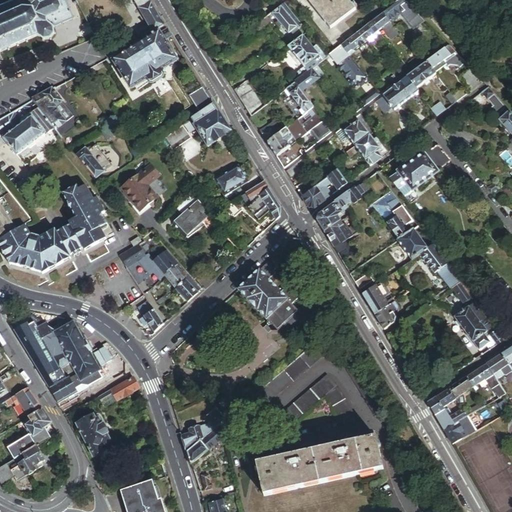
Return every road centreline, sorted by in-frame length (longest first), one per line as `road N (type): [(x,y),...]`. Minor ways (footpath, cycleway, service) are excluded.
road 1 (secondary): [(300,218),(163,0)]
road 2 (secondary): [(415,407),(300,218)]
road 3 (residential): [(300,218),(141,362)]
road 4 (primary): [(141,362),(83,311),(0,291)]
road 5 (residential): [(80,462),(0,322)]
road 6 (residential): [(300,218),(430,126)]
road 7 (primary): [(193,511),(141,362)]
road 8 (residential): [(430,126),(511,228)]
